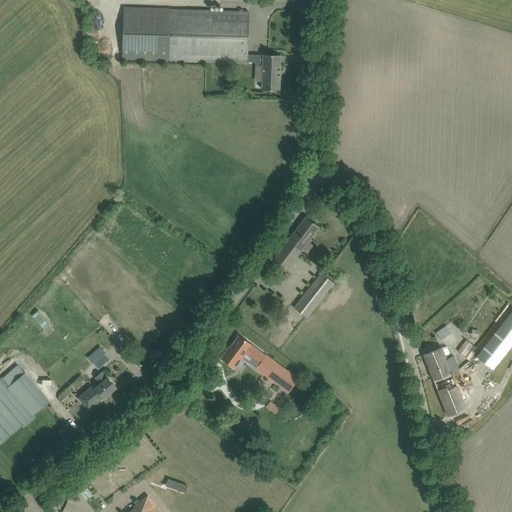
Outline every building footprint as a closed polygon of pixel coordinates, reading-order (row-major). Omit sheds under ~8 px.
[(249,12),(169,9),(169,8),(124,7),(123,58),(167,59),(247,62),(247,60),(254,60),(254,62),(256,65),(263,65),(262,90),(279,90),(281,55),(263,54),(263,55),(247,55),(249,12)] [(314,245),(309,241),(319,227),(306,216),(272,260),(286,271),(302,249),(307,253),(314,245)] [(100,249),(96,253),(90,247),(73,261),(79,268),(73,273),(138,347),(165,323),(100,249)] [(307,318),(334,283),(321,273),(294,308),(307,318)] [(37,310),(31,316),(44,329),(49,323),(37,310)] [(511,332),(511,312),(502,325),(511,332)] [(494,369),(511,346),(511,332),(502,325),(478,356),(494,369)] [(441,340),(451,333),(446,326),(436,333),(441,340)] [(471,335),(478,337),(480,331),(472,329),(471,335)] [(229,347),(221,358),(235,369),(243,358),(242,357),(245,353),(260,364),(256,368),(288,392),(298,379),(266,355),(266,356),(239,336),(230,348),(229,347)] [(465,341),(458,351),(469,360),(475,353),(472,351),(474,348),(465,341)] [(111,359),(100,347),(87,358),(93,364),(98,360),(103,366),(111,359)] [(448,416),(458,412),(466,409),(453,375),(460,372),(454,356),(446,359),(442,347),(424,355),(448,416)] [(50,402),(25,373),(18,365),(3,378),(2,377),(0,378),(0,444),(22,426),(24,428),(35,417),(34,415),(50,402)] [(95,389),(103,398),(116,387),(108,378),(107,378),(102,372),(96,377),(101,384),(95,389)] [(103,398),(95,389),(93,385),(78,398),(89,410),(103,398)] [(269,400),(265,407),(276,414),(280,407),(269,400)] [(160,511),(148,496),(134,507),(134,509),(129,511),(160,511)]
